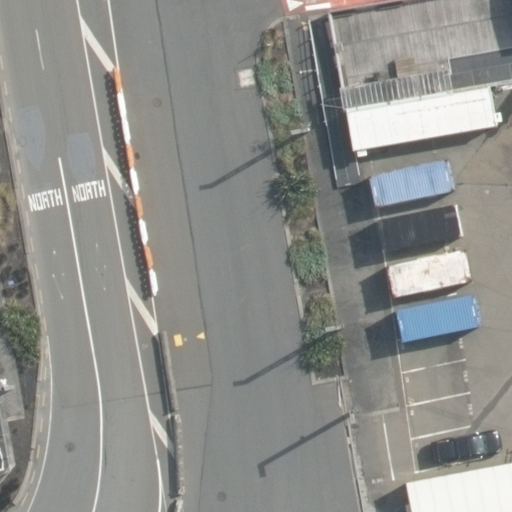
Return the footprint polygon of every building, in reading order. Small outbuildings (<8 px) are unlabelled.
[(348,90),(358,152),(500,128),(493,88),(459,95),(454,70),(348,90)] [(261,113),(216,119),(229,217),(274,212),(261,113)] [(511,193),(503,144),(360,170),(374,253),(511,228),(511,193)] [(286,235),(233,243),(254,384),(308,375),(286,235)] [(511,405),(494,295),(492,287),(452,293),(466,375),(458,376),(460,385),(467,384),(479,455),(511,449),(511,405)] [(511,292),(494,295),(511,405),(511,292)] [(461,459),(434,298),(382,307),(385,326),(365,330),(371,367),(393,363),(408,468),(415,466),(416,474),(426,472),(425,465),(461,459)] [(511,511),(511,451),(483,456),(489,491),(455,497),(456,506),(448,507),(448,511),(511,511)]
